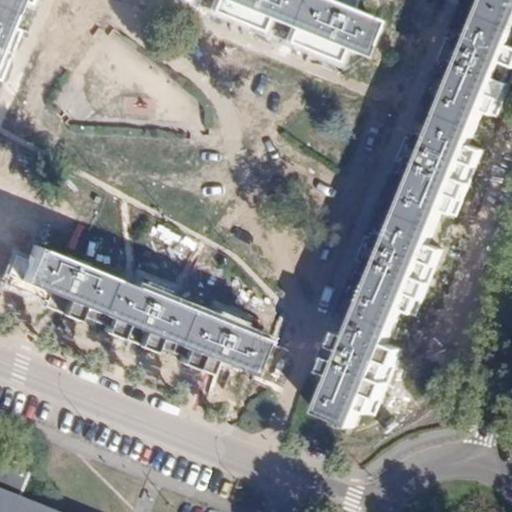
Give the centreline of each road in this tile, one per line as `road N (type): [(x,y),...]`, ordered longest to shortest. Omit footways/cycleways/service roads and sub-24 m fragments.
road 1 (tertiary): [(0,363),(295,483)]
road 2 (tertiary): [(483,461),(423,466),(397,483),(379,509)]
